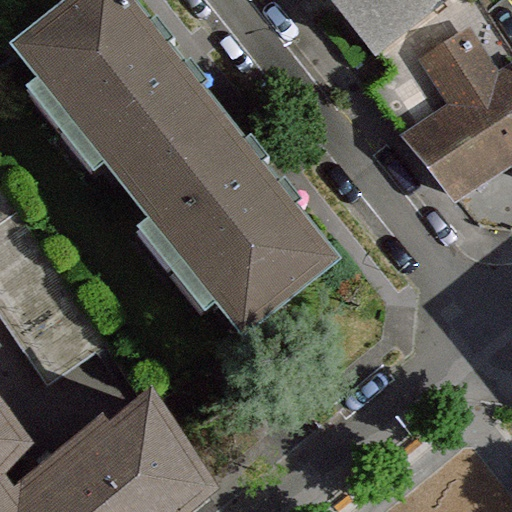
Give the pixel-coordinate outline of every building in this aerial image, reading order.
[(319,258),(112,0),(57,0),(0,45),(0,51),(225,333),(319,258)] [(332,0),(371,48),(431,0),(332,0)] [(511,61),(492,72),(470,33),(427,57),(455,107),(413,130),(460,214),(511,184),(511,61)] [(0,284),(28,269),(0,221),(0,284)] [(0,511),(167,511),(189,497),(102,368),(49,404),(0,331),(0,511)]
